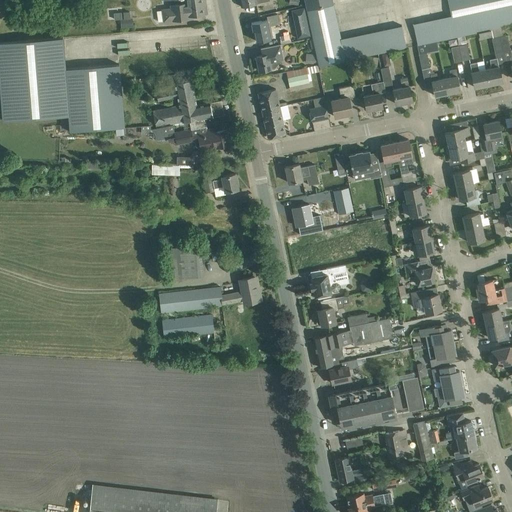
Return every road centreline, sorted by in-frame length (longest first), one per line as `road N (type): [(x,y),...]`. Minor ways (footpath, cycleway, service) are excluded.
road 1 (tertiary): [(334,511),(257,155)]
road 2 (residential): [(257,155),(423,120)]
road 3 (track): [(0,268),(79,290),(158,288)]
road 4 (tertiary): [(257,155),(224,0)]
road 5 (residential): [(452,273),(423,120)]
road 6 (residential): [(480,398),(452,273)]
